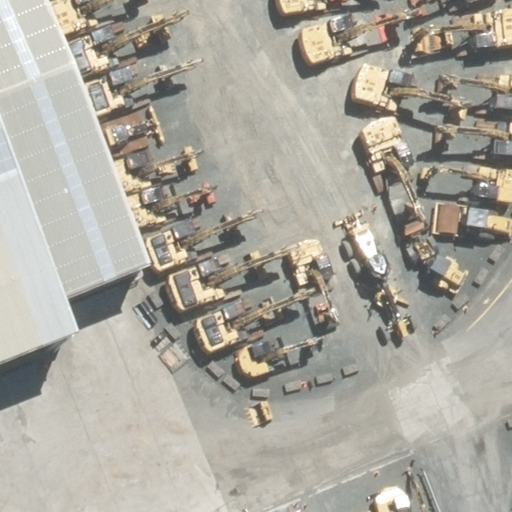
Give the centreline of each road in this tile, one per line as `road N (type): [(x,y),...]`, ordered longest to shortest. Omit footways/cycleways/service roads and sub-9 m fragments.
road 1 (unknown): [(419,339),(74,511)]
road 2 (unknown): [(287,0),(419,339)]
